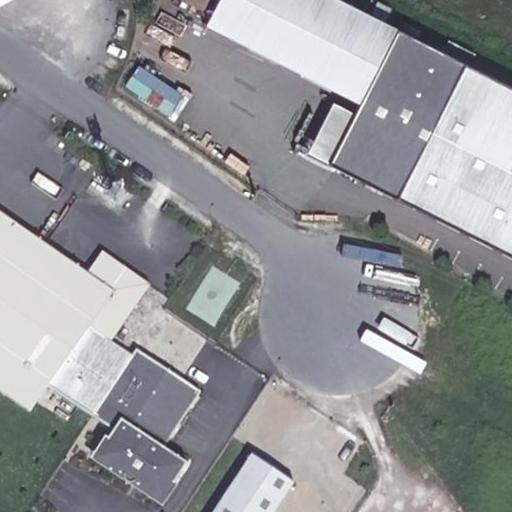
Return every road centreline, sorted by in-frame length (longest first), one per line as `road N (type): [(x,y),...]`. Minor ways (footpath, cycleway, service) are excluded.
road 1 (unclassified): [(0,39),(289,249),(343,316)]
road 2 (unknown): [(289,249),(311,214),(337,206),(511,289)]
